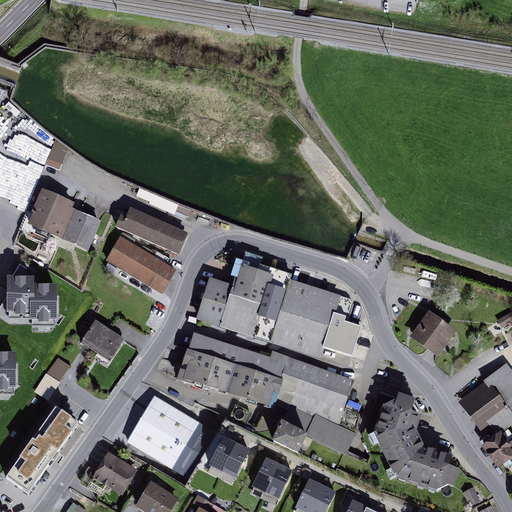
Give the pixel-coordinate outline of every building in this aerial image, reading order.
[(35,166),(46,150),(38,145),(37,147),(19,134),(9,148),(35,166)] [(56,141),(46,166),(60,171),(68,151),(56,141)] [(40,179),(9,165),(0,186),(0,199),(26,211),(40,179)] [(49,238),(63,244),(76,214),(73,213),(75,208),(42,194),(32,215),(34,216),(28,229),(49,238)] [(34,216),(32,215),(27,213),(20,230),(26,233),(28,237),(46,245),(49,238),(28,229),(34,216)] [(115,232),(179,259),(188,237),(130,213),(127,221),(121,218),(115,232)] [(76,214),(63,244),(88,255),(101,226),(76,214)] [(106,265),(163,298),(177,273),(120,240),(106,265)] [(209,283),(196,324),(322,364),(326,350),(355,359),(364,331),(348,326),(349,323),(348,323),(336,319),(342,301),(246,270),(239,293),(209,283)] [(7,283),(7,319),(16,319),(16,323),(26,323),(26,319),(30,319),(30,306),(35,306),(35,291),(34,283),(7,283)] [(30,319),(30,327),(38,327),(38,330),(49,330),(49,326),(58,326),(58,291),(35,291),(35,306),(30,306),(30,319)] [(343,299),(342,301),(336,319),(348,323),(353,307),(350,301),(343,299)] [(410,341),(437,362),(456,336),(429,316),(410,341)] [(83,346),(112,364),(125,342),(96,325),(83,346)] [(194,338),(177,386),(274,415),(276,410),(283,386),(281,385),(287,367),(194,338)] [(0,397),(8,398),(8,394),(17,394),(17,358),(0,358),(0,397)] [(47,376),(59,385),(71,369),(59,360),(47,376)] [(346,410),(355,384),(289,360),(287,367),(281,385),(283,386),(276,410),(288,414),(283,424),(306,435),(306,437),(346,458),(356,437),(360,417),(346,410)] [(511,372),(507,366),(457,404),(483,437),(491,431),(498,440),(501,437),(511,428),(511,372)] [(60,385),(59,385),(47,376),(46,376),(34,395),(48,404),(60,385)] [(155,399),(127,446),(172,473),(200,426),(155,399)] [(399,400),(397,406),(383,412),(374,440),(396,484),(435,497),(448,492),(454,493),(460,476),(449,474),(452,462),(422,455),(415,437),(421,422),(412,419),(416,407),(399,400)] [(274,441),(282,426),(263,418),(258,430),(247,425),(252,413),(236,406),(229,420),(274,441)] [(56,416),(7,486),(29,502),(79,431),(56,416)] [(306,435),(283,424),(282,426),(274,441),(273,443),(297,455),(306,437),(306,435)] [(498,440),(482,452),(498,473),(511,462),(511,437),(508,433),(502,438),(501,437),(498,440)] [(250,454),(223,441),(209,470),(236,483),(250,454)] [(85,476),(80,485),(99,497),(105,488),(123,499),(139,472),(108,454),(92,480),(85,476)] [(293,475),(266,462),(252,492),(279,505),(293,475)] [(328,511),(336,496),(309,483),(295,511),(328,511)] [(151,485),(136,511),(137,511),(172,511),(179,501),(151,485)] [(480,503),(473,489),(463,495),(470,508),(480,503)]
